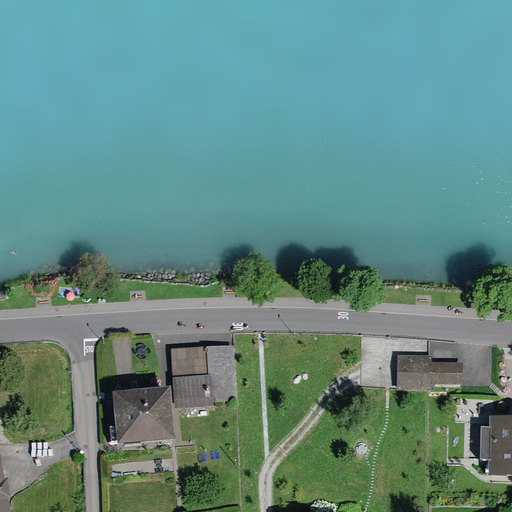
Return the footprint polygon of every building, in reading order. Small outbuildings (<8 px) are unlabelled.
[(210,404),(210,402),(233,400),(231,349),(173,352),(177,406),(210,404)] [(399,389),(429,390),(429,383),(429,366),(429,360),(400,359),(399,389)] [(460,383),(461,367),(429,366),(429,383),(460,383)] [(110,429),(111,445),(171,439),(167,395),(117,400),(120,428),(110,429)] [(497,470),(511,470),(511,427),(498,427),(498,430),(481,430),(480,462),(498,463),(497,470)]
